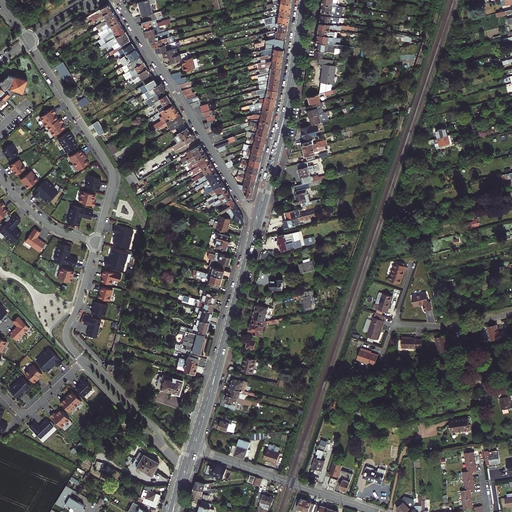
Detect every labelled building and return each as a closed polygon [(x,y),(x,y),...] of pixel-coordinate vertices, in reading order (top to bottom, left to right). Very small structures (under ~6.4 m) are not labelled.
[(155,2),(154,0),(144,0),(138,2),(141,16),(152,13),(149,4),(155,2)] [(217,0),(212,0),(216,12),(220,10),(217,0)] [(272,8),(273,10),(278,9),(290,10),(290,7),(291,4),(279,2),(273,3),(266,5),(267,9),(272,8)] [(94,20),(112,9),(108,4),(89,16),(90,18),(88,19),(86,20),(88,23),(94,20)] [(343,10),(343,7),(338,6),(322,4),(320,14),(339,17),(340,13),(337,13),(338,9),(343,10)] [(115,14),(112,9),(94,20),(96,22),(97,22),(101,20),(105,17),(107,19),(115,14)] [(277,15),(288,17),(289,12),(290,10),(278,9),(273,10),(268,11),(269,17),(272,16),(277,15)] [(144,30),(159,26),(171,23),(169,19),(162,20),(162,21),(157,23),(154,12),(152,13),(141,16),(143,22),(144,25),(143,26),(144,30)] [(103,29),(118,20),(115,14),(107,19),(102,22),(96,26),(97,28),(98,29),(102,27),(103,29)] [(339,22),(339,17),(320,14),(319,22),(330,23),(336,24),(336,21),(339,22)] [(288,20),(288,17),(277,15),(272,16),(272,20),(264,22),(265,25),(267,24),(269,23),(277,22),(287,23),(288,20)] [(101,35),(102,37),(121,26),(118,20),(103,29),(98,32),(100,35),(101,35)] [(277,22),(269,23),(270,26),(271,31),(275,30),(286,32),(287,28),(287,23),(277,22)] [(357,31),(358,28),(330,23),(319,22),(318,22),(317,24),(319,24),(318,29),(329,30),(330,27),(333,27),(341,28),(357,31)] [(121,26),(102,37),(101,38),(102,40),(103,40),(105,43),(108,42),(125,31),(121,26)] [(145,36),(148,35),(164,31),(163,29),(160,30),(159,26),(144,30),(145,36)] [(329,30),(318,29),(317,34),(336,37),(337,32),(329,30)] [(164,31),(148,35),(149,42),(151,41),(170,37),(168,30),(164,31)] [(286,32),(275,30),(271,31),(254,35),(255,38),(267,35),(268,37),(270,37),(274,37),(285,39),(286,35),(286,32)] [(125,43),(130,39),(125,31),(108,42),(110,45),(114,42),(115,43),(119,41),(121,45),(125,43)] [(333,41),(340,42),(341,38),(336,37),(317,34),(316,42),(327,43),(328,40),(333,41)] [(170,37),(151,41),(153,47),(155,47),(169,43),(173,42),(172,36),(170,37)] [(274,38),(269,39),(269,42),(266,43),(265,49),(269,48),(273,48),(283,49),(284,44),(285,40),(274,38)] [(118,50),(122,56),(135,48),(131,42),(126,45),(118,50)] [(323,51),(334,53),(335,48),(341,49),(343,49),(344,46),(333,44),(327,43),(316,42),(314,57),(319,58),(322,59),(323,51)] [(121,45),(109,52),(110,55),(118,50),(126,45),(125,43),(121,45)] [(171,49),(169,43),(155,47),(157,53),(162,51),(171,49)] [(126,64),(139,56),(135,48),(122,56),(119,58),(122,64),(123,64),(124,65),(126,64)] [(162,51),(164,57),(169,56),(177,54),(176,48),(171,49),(162,51)] [(272,54),(282,56),(283,52),(283,49),(273,48),(269,48),(265,49),(261,50),(261,56),(272,54)] [(169,56),(170,63),(182,60),(180,53),(177,54),(169,56)] [(261,62),(266,62),(271,60),(281,62),(282,59),(282,56),(272,54),(261,56),(260,56),(261,62)] [(126,64),(129,70),(143,61),(139,56),(126,64)] [(192,57),(182,60),(183,66),(182,67),(183,71),(195,68),(193,61),(192,57)] [(332,84),(335,65),(332,65),(332,60),(322,59),(319,58),(319,63),(322,64),(321,68),(323,68),(321,82),(332,84)] [(271,60),(266,62),(266,65),(259,66),(259,67),(259,69),(270,67),(280,68),(281,66),(281,64),(281,62),(271,60)] [(127,79),(132,76),(133,76),(146,67),(143,61),(129,70),(125,72),(123,74),(127,79)] [(135,82),(141,79),(150,73),(146,67),(133,76),(132,76),(135,82)] [(280,71),(280,68),(270,67),(259,69),(256,70),(255,71),(251,72),(248,72),(249,75),(260,72),(260,74),(268,72),(279,74),(280,71)] [(150,73),(141,79),(144,84),(153,79),(150,73)] [(0,106),(6,100),(5,100),(8,97),(9,98),(15,92),(23,95),(27,85),(26,84),(28,79),(15,75),(14,77),(9,75),(3,81),(2,80),(0,81),(0,106)] [(184,82),(187,81),(188,81),(186,76),(180,78),(174,80),(178,85),(184,83),(184,82)] [(72,77),(66,80),(70,86),(75,83),(72,77)] [(255,84),(255,86),(267,83),(278,84),(278,82),(278,79),(268,77),(263,79),(264,81),(260,82),(260,83),(255,84)] [(145,92),(157,84),(153,79),(144,84),(139,87),(143,93),(145,92)] [(165,88),(162,82),(157,84),(145,92),(143,93),(142,94),(141,94),(145,100),(146,99),(163,89),(165,88)] [(188,82),(184,83),(178,85),(181,90),(191,87),(190,82),(188,82)] [(74,95),(81,91),(77,85),(70,89),(74,95)] [(264,88),(263,89),(251,92),(252,95),(256,94),(257,95),(259,94),(260,97),(265,96),(276,98),(276,94),(277,90),(264,88)] [(153,102),(166,94),(163,89),(146,99),(149,105),(153,102)] [(308,97),(310,105),(320,102),(318,95),(320,95),(319,93),(308,97)] [(166,94),(153,102),(159,112),(160,111),(172,104),(166,94)] [(89,102),(86,96),(80,100),(83,106),(89,102)] [(257,109),(262,108),(273,110),(274,107),(274,104),(263,102),(256,103),(253,104),(249,105),(250,110),(257,109)] [(323,105),(322,102),(320,102),(310,105),(307,106),(309,111),(307,111),(309,116),(318,113),(317,107),(323,105)] [(201,105),(199,105),(201,113),(203,112),(209,111),(207,103),(201,105)] [(157,127),(178,114),(172,104),(160,111),(163,115),(160,117),(161,120),(150,127),(152,130),(157,127)] [(55,118),(55,116),(56,116),(55,113),(56,113),(53,108),(40,117),(46,127),(47,126),(56,120),(55,118)] [(257,111),(257,114),(261,114),(272,116),(272,113),(273,110),(262,108),(257,109),(257,111)] [(309,116),(306,117),(307,121),(310,120),(311,125),(317,123),(329,120),(328,115),(326,111),(318,113),(309,116)] [(170,128),(171,129),(176,126),(183,122),(178,114),(157,127),(159,129),(164,126),(164,127),(168,125),(170,128)] [(260,118),(260,120),(270,123),(271,119),(272,116),(261,114),(257,114),(253,115),(250,115),(250,116),(250,118),(251,118),(255,118),(260,118)] [(62,127),(62,125),(63,125),(62,122),(63,121),(61,117),(56,120),(47,126),(53,136),(63,129),(62,127)] [(249,125),(251,125),(269,130),(269,126),(270,123),(260,120),(258,124),(250,122),(249,125)] [(176,126),(178,130),(179,132),(177,133),(178,134),(174,136),(177,140),(176,141),(177,143),(190,135),(183,122),(176,126)] [(319,130),(317,123),(311,125),(301,128),(303,135),(302,135),(303,139),(307,138),(315,136),(317,136),(316,130),(319,130)] [(251,125),(245,127),(246,130),(250,129),(257,131),(256,134),(267,136),(268,133),(269,130),(251,125)] [(439,138),(448,136),(446,128),(445,128),(445,126),(437,129),(437,130),(436,130),(439,138)] [(215,132),(208,134),(210,139),(221,135),(219,130),(215,132)] [(70,131),(58,139),(67,152),(77,145),(72,137),(73,137),(70,131)] [(177,143),(172,145),(175,150),(195,138),(192,133),(190,135),(177,143)] [(267,136),(256,134),(255,136),(251,135),(251,136),(248,135),(247,138),(265,142),(266,139),(267,136)] [(210,139),(213,143),(222,140),(221,135),(210,139)] [(433,140),(434,142),(435,142),(436,147),(440,146),(441,147),(452,144),(453,143),(450,135),(448,136),(439,138),(433,140)] [(216,148),(223,146),(235,141),(233,136),(222,140),(213,143),(216,148)] [(253,143),(253,146),(263,149),(264,146),(265,142),(247,138),(246,142),(249,143),(249,142),(253,143)] [(302,146),(303,151),(322,145),(327,144),(325,139),(316,142),(316,143),(313,144),(312,140),(307,141),(307,138),(303,139),(301,140),(302,143),(303,143),(303,145),(302,146)] [(113,143),(106,147),(111,155),(118,150),(113,143)] [(13,144),(3,150),(5,154),(6,153),(10,159),(19,154),(13,144)] [(263,149),(253,146),(252,148),(248,147),(248,145),(243,144),(242,150),(243,150),(262,155),(263,152),(263,149)] [(202,150),(199,145),(186,153),(187,155),(180,160),(178,161),(180,163),(182,162),(202,150)] [(322,145),(303,151),(304,156),(306,155),(306,158),(312,156),(311,154),(314,153),(314,151),(319,150),(323,149),(322,145)] [(84,154),(81,149),(69,157),(78,170),(89,163),(86,159),(84,155),(84,154)] [(205,155),(202,150),(182,162),(184,165),(190,161),(192,163),(205,155)] [(261,158),(262,155),(243,150),(243,154),(244,154),(244,157),(249,158),(260,161),(261,158)] [(205,155),(192,163),(189,165),(191,170),(208,159),(205,155)] [(260,161),(249,158),(249,161),(242,160),(241,160),(240,163),(259,168),(259,165),(260,161)] [(19,159),(9,165),(11,169),(13,168),(14,171),(16,174),(25,169),(19,159)] [(211,164),(208,159),(191,170),(188,172),(191,176),(202,170),(211,164)] [(298,163),(299,169),(301,178),(303,184),(312,182),(310,173),(315,172),(313,165),(309,166),(308,161),(307,161),(298,163)] [(258,171),(259,168),(240,163),(240,165),(243,166),(243,167),(247,168),(246,171),(257,174),(258,171)] [(211,164),(202,170),(203,171),(192,178),(194,181),(201,177),(214,169),(211,164)] [(217,174),(214,169),(201,177),(202,180),(196,183),(198,185),(217,174)] [(257,174),(246,171),(242,170),(241,171),(241,173),(238,172),(237,175),(255,180),(256,177),(257,174)] [(25,185),(28,188),(39,179),(31,171),(21,179),(26,185),(25,185)] [(137,182),(130,171),(124,175),(130,186),(137,182)] [(217,174),(198,185),(199,188),(207,184),(208,186),(220,179),(217,174)] [(86,186),(99,190),(100,186),(99,186),(100,183),(101,179),(89,175),(86,186)] [(254,184),(255,180),(237,175),(236,179),(244,181),(242,185),(253,188),(254,184)] [(310,202),(308,194),(306,189),(310,188),(310,186),(320,184),(320,183),(333,179),(333,176),(326,178),(314,181),(312,182),(303,184),(294,186),(295,191),(297,198),(295,199),(296,204),(302,203),(303,206),(321,202),(320,200),(310,202)] [(46,179),(33,193),(37,198),(39,195),(41,197),(42,196),(45,198),(44,199),(48,203),(57,193),(51,187),(52,186),(46,179)] [(220,179),(208,186),(204,188),(205,191),(204,191),(206,193),(209,192),(214,189),(222,183),(220,179)] [(211,194),(212,196),(225,188),(222,183),(214,189),(215,192),(211,194)] [(242,185),(238,184),(246,198),(251,198),(252,193),(253,188),(242,185)] [(225,188),(212,196),(213,198),(208,201),(209,204),(215,201),(228,193),(225,188)] [(95,198),(94,198),(93,196),(94,194),(82,191),(79,202),(94,206),(96,201),(94,201),(95,198)] [(231,198),(228,193),(215,201),(216,203),(219,202),(221,204),(223,203),(231,198)] [(231,198),(223,203),(222,204),(223,206),(219,209),(221,213),(226,210),(235,204),(231,198)] [(235,204),(226,210),(230,216),(230,218),(244,222),(243,220),(243,217),(235,204)] [(91,219),(93,211),(72,205),(67,222),(79,225),(82,216),(91,219)] [(287,216),(287,220),(312,214),(317,213),(326,211),(325,208),(319,210),(318,209),(300,214),(299,209),(285,212),(287,216)] [(286,221),(284,221),(285,224),(284,224),(285,228),(285,227),(286,228),(296,225),(299,224),(298,221),(313,217),(312,217),(312,214),(287,220),(286,221)] [(20,220),(14,215),(0,231),(13,243),(21,234),(14,228),(20,220)] [(230,218),(219,215),(216,228),(226,231),(228,225),(230,218)] [(471,227),(478,226),(477,219),(473,220),(473,222),(470,223),(471,227)] [(133,231),(115,226),(113,232),(116,233),(115,235),(117,236),(116,239),(115,238),(113,244),(126,247),(129,239),(131,240),(133,231)] [(40,251),(45,243),(37,237),(40,232),(34,228),(25,241),(40,251)] [(230,236),(218,232),(214,246),(226,249),(227,244),(229,244),(230,243),(230,241),(228,241),(230,236)] [(296,247),(302,246),(299,232),(287,234),(279,236),(280,241),(279,241),(278,242),(279,245),(280,245),(281,246),(282,251),(296,247)] [(305,239),(304,240),(306,245),(316,242),(315,237),(305,239)] [(54,260),(76,266),(78,258),(69,256),(71,247),(59,243),(54,260)] [(106,259),(104,265),(123,270),(125,261),(123,261),(126,253),(112,249),(111,254),(112,255),(112,258),(110,257),(109,260),(106,259)] [(211,258),(225,262),(226,262),(228,263),(229,260),(231,256),(216,252),(215,255),(209,253),(208,257),(211,258)] [(222,269),(225,262),(211,258),(209,265),(210,265),(222,269)] [(314,267),(312,261),(310,261),(305,263),(300,264),(301,269),(314,267)] [(396,263),(390,280),(400,284),(402,280),(405,271),(406,272),(408,267),(396,263)] [(222,269),(210,265),(208,273),(222,277),(223,273),(224,269),(222,269)] [(73,275),(74,271),(61,267),(58,278),(70,282),(72,277),(72,274),(73,275)] [(220,281),(222,277),(208,273),(194,269),(192,273),(208,278),(207,281),(219,285),(220,281)] [(115,273),(103,270),(102,274),(103,274),(101,281),(111,284),(115,273)] [(276,290),(282,290),(283,280),(278,280),(278,281),(273,281),(273,284),(271,284),(271,290),(273,290),(273,292),(276,292),(276,290)] [(112,289),(101,286),(100,290),(101,291),(99,298),(109,301),(112,289)] [(202,300),(214,303),(215,299),(217,294),(208,292),(208,291),(206,290),(205,291),(200,289),(198,294),(200,295),(203,295),(202,300)] [(315,296),(313,290),(301,293),(302,299),(304,298),(307,308),(312,307),(311,304),(314,303),(313,299),(310,300),(310,297),(314,296),(315,296)] [(392,296),(383,293),(379,305),(378,304),(378,305),(375,304),(374,308),(378,309),(384,311),(386,312),(388,308),(389,308),(391,303),(389,303),(392,296)] [(426,293),(412,297),(415,306),(418,305),(423,304),(425,311),(432,309),(430,302),(429,302),(426,293)] [(197,301),(196,306),(211,310),(212,311),(213,306),(215,306),(215,305),(216,304),(214,303),(202,300),(199,299),(186,295),(184,302),(193,305),(194,301),(197,301)] [(312,309),(312,307),(307,308),(304,298),(302,299),(305,311),(312,309)] [(92,309),(91,312),(105,316),(108,305),(95,302),(93,309),(92,309)] [(257,304),(253,318),(265,321),(266,317),(271,318),(273,309),(269,308),(269,307),(257,304)] [(194,311),(196,311),(198,312),(197,318),(209,321),(210,317),(211,313),(210,313),(211,310),(196,306),(194,311)] [(16,326),(9,333),(16,340),(28,328),(17,316),(12,321),(16,326)] [(89,325),(87,335),(96,337),(101,320),(85,316),(83,323),(89,325)] [(373,317),(367,336),(377,340),(382,327),(383,325),(385,321),(384,320),(374,317),(373,317)] [(193,329),(206,333),(207,327),(209,321),(197,318),(196,324),(194,324),(193,329)] [(265,321),(253,318),(250,331),(254,332),(254,334),(260,335),(261,330),(263,330),(265,325),(266,325),(268,321),(265,321)] [(499,332),(497,324),(490,326),(487,326),(489,333),(491,340),(500,339),(507,338),(505,331),(499,332)] [(192,333),(193,329),(187,327),(181,326),(179,333),(185,334),(182,344),(181,343),(180,345),(176,343),(174,350),(186,353),(187,349),(200,353),(202,345),(205,336),(192,333)] [(443,336),(435,337),(439,353),(450,350),(449,343),(447,343),(445,335),(443,336)] [(408,337),(402,337),(402,348),(415,348),(415,347),(422,347),(423,340),(416,340),(416,338),(409,338),(408,338),(408,337)] [(246,348),(254,350),(256,341),(249,339),(246,348)] [(57,366),(62,362),(49,348),(42,354),(43,356),(37,361),(46,371),(51,368),(50,366),(52,364),(53,365),(55,364),(57,366)] [(367,350),(361,348),(357,359),(375,365),(379,355),(375,354),(367,351),(367,350)] [(199,359),(188,356),(187,360),(185,359),(185,358),(180,357),(178,361),(197,366),(198,362),(199,359)] [(246,357),(243,371),(253,374),(256,359),(246,357)] [(113,363),(108,361),(106,368),(113,375),(116,365),(112,364),(113,363)] [(196,369),(197,366),(178,361),(177,364),(183,365),(184,365),(185,365),(184,370),(195,373),(196,369)] [(24,372),(34,382),(37,379),(36,379),(38,377),(42,374),(33,364),(24,372)] [(167,378),(164,377),(161,388),(179,393),(183,380),(168,375),(167,378)] [(10,387),(19,397),(24,393),(23,392),(26,389),(30,385),(21,376),(10,387)] [(244,380),(234,378),(231,387),(241,390),(244,380)] [(83,397),(92,389),(83,379),(75,388),(83,397)] [(255,393),(241,390),(231,387),(229,394),(240,398),(245,399),(247,394),(248,394),(255,396),(255,393)] [(511,399),(511,389),(499,392),(500,398),(501,403),(500,403),(501,409),(511,406),(511,400),(511,399)] [(59,401),(69,412),(81,401),(72,391),(65,398),(64,397),(59,401)] [(235,410),(237,404),(241,405),(243,404),(246,405),(246,403),(250,404),(250,403),(257,405),(258,402),(247,399),(245,399),(240,398),(229,394),(225,406),(232,408),(232,409),(235,410)] [(59,412),(57,412),(56,411),(54,413),(53,412),(50,415),(61,427),(69,419),(61,410),(59,412)] [(244,423),(233,420),(222,417),(219,428),(234,432),(237,424),(243,425),(244,423)] [(53,426),(46,418),(38,426),(34,421),(29,426),(40,438),(53,426)] [(469,424),(468,418),(450,420),(452,432),(470,429),(469,424)] [(99,431),(92,427),(88,433),(95,437),(99,431)] [(373,440),(377,439),(376,436),(373,436),(372,433),(367,434),(367,437),(365,438),(366,442),(368,441),(368,442),(373,441),(373,440)] [(251,442),(240,439),(237,446),(233,445),(230,454),(237,457),(245,459),(246,455),(248,456),(251,450),(248,449),(251,442)] [(264,459),(269,461),(270,460),(272,461),(273,461),(272,463),(276,465),(280,453),(278,452),(280,447),(270,444),(268,449),(267,449),(264,459)] [(318,470),(321,471),(325,461),(321,459),(324,451),(325,451),(326,447),(320,445),(317,454),(319,454),(318,458),(316,457),(312,467),(318,470)] [(488,451),(485,451),(486,460),(487,465),(500,463),(499,451),(488,452),(488,451)] [(466,462),(476,461),(474,452),(465,453),(466,462)] [(140,460),(155,468),(157,465),(159,462),(153,458),(154,457),(150,454),(149,456),(144,453),(140,460)] [(153,472),(155,468),(140,460),(138,462),(136,466),(142,469),(141,471),(145,473),(146,472),(151,475),(153,472)] [(103,463),(97,461),(95,468),(101,470),(103,463)] [(472,471),(477,470),(476,461),(466,462),(468,471),(472,471)] [(339,477),(342,470),(343,465),(334,462),(330,474),(339,477)] [(223,478),(227,469),(214,464),(210,474),(223,478)] [(371,480),(380,483),(382,482),(386,470),(379,468),(378,471),(374,470),(374,469),(367,466),(363,477),(371,480)] [(353,474),(342,470),(339,477),(339,478),(343,480),(340,488),(343,489),(342,490),(344,491),(347,492),(353,474)] [(468,471),(463,472),(464,481),(474,479),(472,471),(468,471)] [(104,474),(102,477),(119,487),(121,483),(104,474)] [(260,486),(263,479),(255,477),(253,483),(253,484),(260,486)] [(329,486),(336,488),(338,480),(332,478),(329,486)] [(470,489),(475,489),(474,479),(464,481),(466,490),(470,489)] [(215,485),(214,482),(205,484),(197,481),(195,487),(204,490),(211,489),(210,486),(215,485)] [(139,496),(137,499),(142,502),(143,502),(150,505),(156,507),(158,500),(160,494),(152,491),(154,486),(152,486),(147,483),(141,497),(139,496)] [(69,487),(66,485),(56,502),(63,507),(65,503),(74,509),(74,510),(76,511),(83,511),(85,509),(83,507),(84,505),(68,496),(73,489),(69,487)] [(216,492),(216,488),(211,489),(204,490),(195,487),(193,493),(196,494),(196,495),(208,499),(209,498),(210,496),(209,494),(208,494),(209,492),(210,493),(216,492)] [(466,490),(461,491),(462,500),(472,498),(470,489),(466,490)] [(262,494),(262,495),(260,500),(272,504),(274,498),(262,494)] [(419,496),(419,505),(415,506),(411,510),(412,511),(411,511),(419,511),(422,509),(422,494),(420,494),(420,496),(419,496)] [(399,511),(400,511),(407,511),(411,509),(415,505),(414,499),(405,496),(403,499),(405,501),(403,503),(397,509),(399,511)] [(148,509),(150,505),(143,502),(142,502),(137,499),(135,498),(128,511),(129,511),(148,511),(149,511),(139,506),(139,504),(145,508),(148,509)] [(302,499),(301,498),(300,500),(300,502),(296,501),(293,510),(297,511),(298,511),(302,511),(303,509),(305,505),(306,505),(307,500),(302,499)] [(464,509),(474,507),(472,498),(462,500),(464,509)] [(305,511),(306,511),(310,511),(312,511),(316,503),(311,502),(307,500),(306,505),(305,505),(303,509),(302,511),(305,511)]
